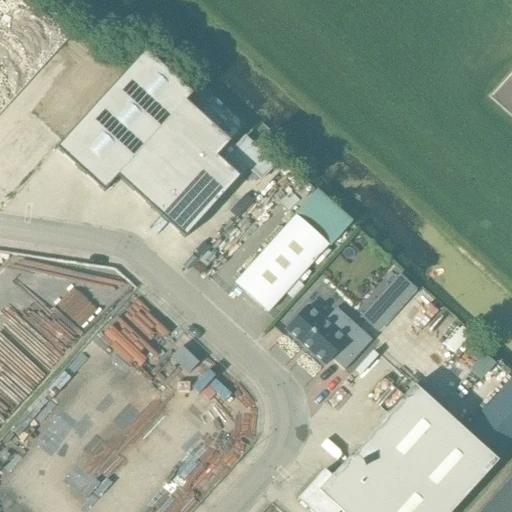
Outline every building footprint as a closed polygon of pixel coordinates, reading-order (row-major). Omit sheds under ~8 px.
[(185,103),(186,103),(188,100),(141,57),(56,150),(104,193),(117,178),(185,103)] [(68,124),(101,89),(77,67),(44,102),(68,124)] [(230,144),(186,103),(185,103),(117,178),(161,219),(216,158),(230,144)] [(0,193),(3,196),(53,140),(22,113),(0,137),(0,193)] [(236,149),(230,144),(216,158),(239,178),(248,168),(265,184),(279,168),(245,138),(236,149)] [(216,158),(161,219),(184,239),(239,179),(239,178),(216,158)] [(252,200),(245,194),(229,212),(236,218),(252,200)] [(328,246),(295,217),(235,284),(267,314),(328,246)] [(383,331),(422,287),(405,271),(365,315),(383,331)] [(372,341),(336,309),(324,322),(308,307),(286,331),(325,366),(331,360),(344,372),(372,341)] [(446,310),(429,334),(442,344),(459,319),(446,310)] [(0,343),(0,405),(11,417),(43,384),(0,343)] [(511,411),(511,380),(497,402),(511,411)] [(207,413),(224,394),(212,383),(195,403),(207,413)] [(452,511),(497,463),(414,387),(331,479),(323,472),(297,501),(308,511),(452,511)] [(511,511),(511,477),(480,511),(511,511)]
